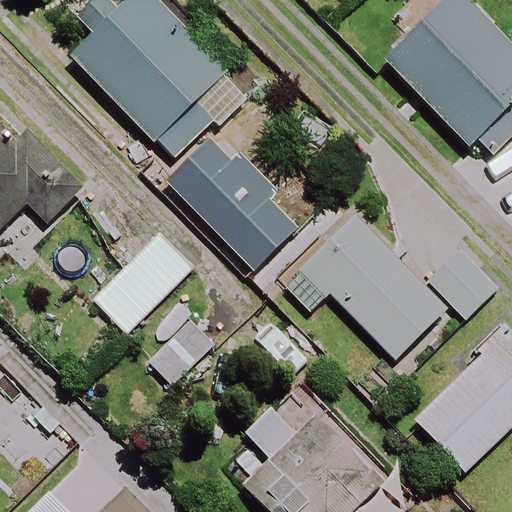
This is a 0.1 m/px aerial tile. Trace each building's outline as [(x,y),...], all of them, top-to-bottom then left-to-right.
[(245,99),(147,0),(133,0),(71,61),(175,168),(245,99)] [(511,142),(511,57),(457,0),(406,0),(389,17),(412,41),(387,66),(468,151),(477,142),(494,159),(511,142)] [(79,196),(0,116),(0,234),(27,208),(47,228),(79,196)] [(278,248),(219,190),(192,217),(251,275),(278,248)] [(446,313),(354,223),(304,275),(396,365),(446,313)] [(185,311),(171,297),(194,274),(156,236),(88,304),(119,335),(140,356),(185,311)] [(465,251),(430,285),(471,328),(506,294),(465,251)] [(151,362),(180,387),(195,369),(206,378),(227,354),(187,320),(151,362)] [(511,430),(511,341),(507,337),(416,426),(465,476),(511,430)] [(297,437),(271,410),(243,437),(271,465),(245,490),(266,511),(354,511),(383,485),(317,418),(297,437)] [(511,511),(511,494),(498,511),(511,511)] [(65,511),(47,495),(31,511),(65,511)] [(140,511),(126,496),(109,511),(140,511)]
